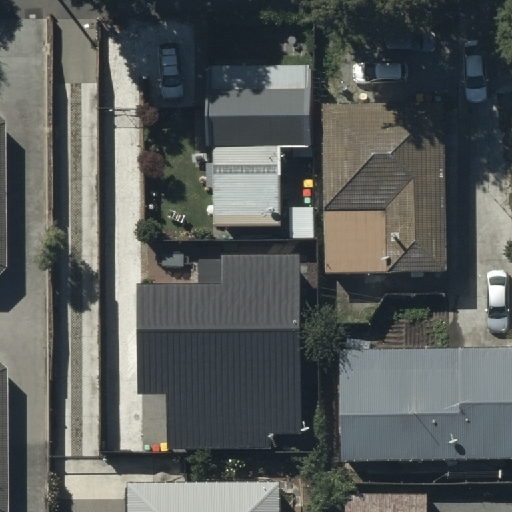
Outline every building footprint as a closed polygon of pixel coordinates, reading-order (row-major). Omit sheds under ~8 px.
[(308,65),(210,66),(211,227),(282,227),(282,149),(309,149),(308,65)] [(448,112),(325,113),(327,281),(450,280),(448,112)] [(301,252),(221,253),(221,284),(137,284),(137,392),(165,392),(166,447),(269,447),(269,432),(302,431),(301,252)] [(511,466),(511,355),(344,359),(346,470),(511,466)] [(278,511),(278,482),(127,484),(127,511),(278,511)] [(428,511),(429,498),(347,497),(347,511),(428,511)]
